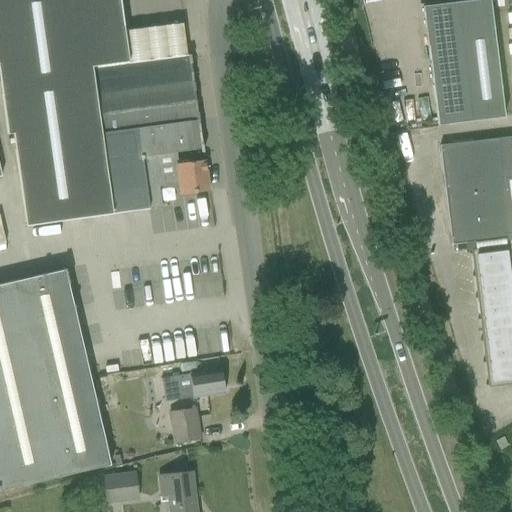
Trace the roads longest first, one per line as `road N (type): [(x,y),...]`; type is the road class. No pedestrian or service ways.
road 1 (tertiary): [(263,0),(322,216),(424,511)]
road 2 (tertiary): [(458,511),(378,284),(299,0)]
road 3 (unclassified): [(224,0),(214,31),(295,511)]
